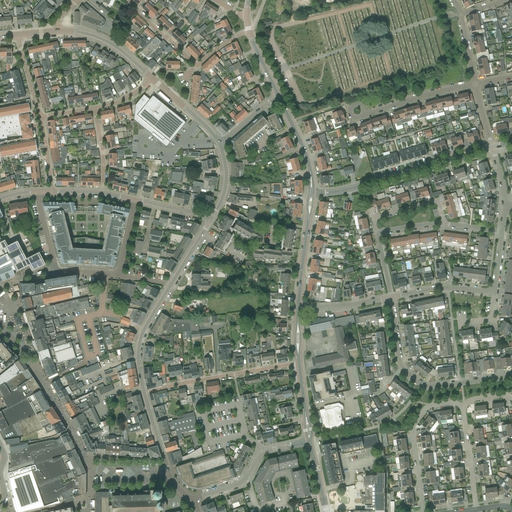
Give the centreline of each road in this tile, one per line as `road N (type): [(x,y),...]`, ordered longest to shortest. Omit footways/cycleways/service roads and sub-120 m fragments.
road 1 (tertiary): [(311,192),(494,147)]
road 2 (residential): [(393,298),(403,367),(427,386),(511,374)]
road 3 (residential): [(143,393),(299,363)]
road 4 (residential): [(423,511),(418,419),(463,402)]
